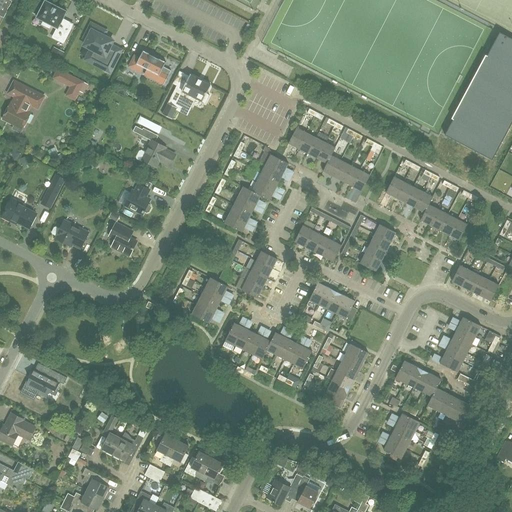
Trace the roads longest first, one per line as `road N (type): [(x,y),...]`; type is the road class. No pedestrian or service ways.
road 1 (residential): [(55,271),(117,298),(136,290),(245,82),(240,69)]
road 2 (tertiary): [(239,495),(271,439),(342,437),(407,313)]
road 3 (residential): [(107,0),(240,69)]
road 4 (residential): [(0,379),(55,271)]
road 5 (tertiary): [(407,313),(420,296),(442,294),(511,323)]
